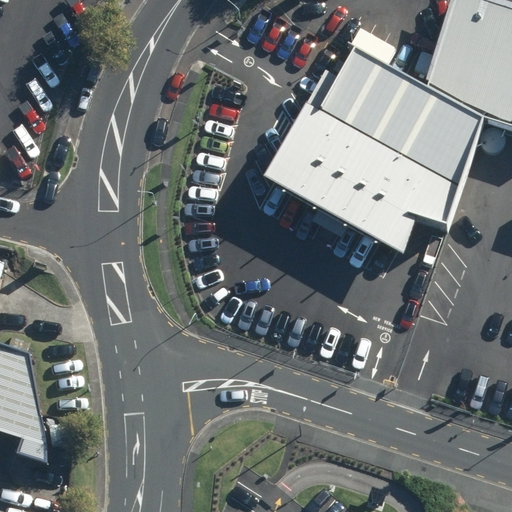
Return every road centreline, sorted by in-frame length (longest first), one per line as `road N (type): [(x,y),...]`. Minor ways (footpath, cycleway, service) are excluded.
road 1 (residential): [(171,0),(124,92),(107,166),(106,235),(132,387)]
road 2 (unclassified): [(511,463),(276,387),(132,387)]
road 3 (residential): [(132,387),(134,511)]
